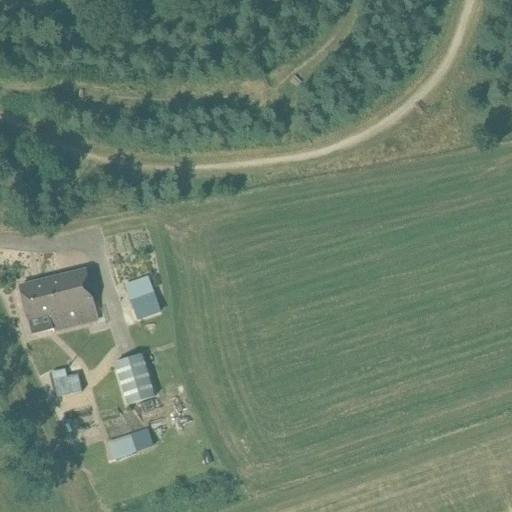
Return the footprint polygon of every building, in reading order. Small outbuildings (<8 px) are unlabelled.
[(86,272),(20,288),(28,320),(32,335),(52,330),(98,319),(86,272)] [(153,293),(148,279),(125,287),(132,301),(153,293)] [(143,354),(115,363),(129,405),(156,396),(143,354)] [(51,374),(58,398),(82,393),(79,375),(66,378),(65,371),(51,374)] [(153,447),(147,432),(109,445),(114,460),(153,447)]
